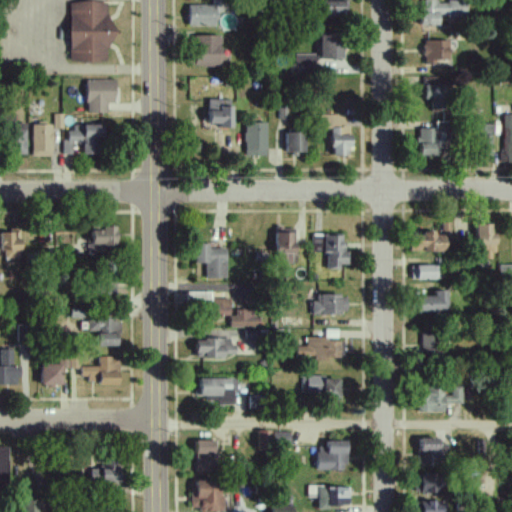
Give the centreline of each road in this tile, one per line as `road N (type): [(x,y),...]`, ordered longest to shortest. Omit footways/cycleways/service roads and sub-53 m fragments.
road 1 (secondary): [(156,511),(153,0)]
road 2 (residential): [(383,511),(382,0)]
road 3 (residential): [(511,190),(155,192)]
road 4 (residential): [(156,420),(0,420)]
road 5 (residential): [(155,192),(0,192)]
